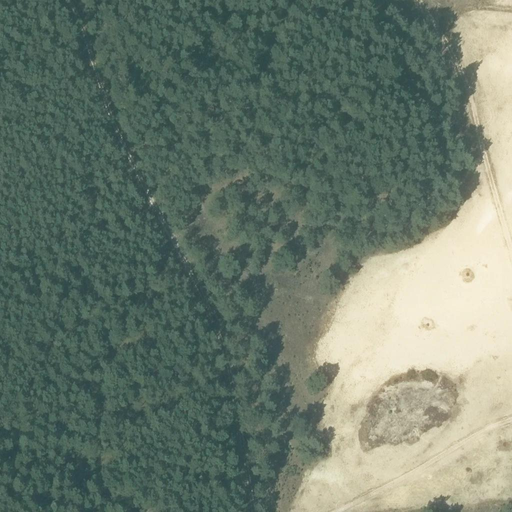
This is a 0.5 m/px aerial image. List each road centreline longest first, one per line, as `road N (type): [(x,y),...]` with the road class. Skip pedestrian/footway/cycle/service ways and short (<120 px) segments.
road 1 (track): [(253,511),(223,346),(129,155),(70,0)]
road 2 (track): [(511,253),(470,105),(417,0)]
road 3 (track): [(511,418),(338,511)]
